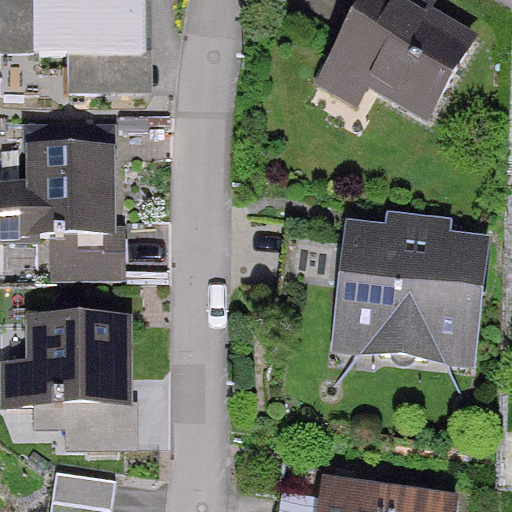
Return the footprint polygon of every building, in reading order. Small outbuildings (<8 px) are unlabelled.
[(19,0),(19,53),(126,53),(125,0),(19,0)] [(467,49),(382,0),(368,0),(329,67),(424,123),(467,49)] [(106,239),(104,140),(28,141),(28,199),(0,199),(0,246),(31,246),(31,241),(51,241),(52,284),(116,283),(116,239),(106,239)] [(470,298),(470,296),(474,258),(435,253),(437,232),(386,226),(390,248),(350,243),(340,333),(379,338),(377,359),(422,365),(424,343),(464,347),(470,298)] [(116,409),(105,409),(105,330),(27,331),(28,410),(51,410),(51,415),(59,415),(60,438),(117,438),(116,409)] [(48,507),(75,511),(108,511),(112,488),(52,480),(48,507)] [(316,511),(384,511),(386,499),(320,490),(316,511)] [(451,511),(452,508),(386,499),(384,511),(451,511)]
